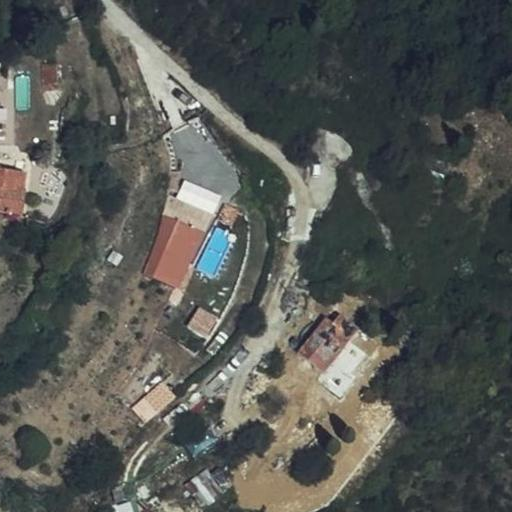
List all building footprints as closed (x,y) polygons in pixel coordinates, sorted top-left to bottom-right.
[(64,103),(64,84),(53,84),(53,110),(62,110),(62,103),(64,103)] [(0,206),(2,207),(0,216),(0,229),(26,234),(29,211),(32,194),(0,187),(0,206)] [(165,213),(208,227),(213,209),(170,196),(165,213)] [(166,274),(180,280),(189,258),(172,251),(167,263),(170,264),(166,274)] [(48,294),(57,281),(47,274),(39,288),(48,294)] [(336,349),(325,366),(342,375),(351,381),(355,376),(371,385),(388,358),(375,351),(380,342),(374,338),(369,334),(357,328),(354,333),(362,338),(351,357),(336,349)] [(354,333),(348,329),(336,349),(351,357),(362,338),(354,333)] [(355,376),(351,381),(342,375),(338,381),(364,397),(371,385),(355,376)] [(165,380),(133,405),(146,422),(178,397),(165,380)] [(37,475),(50,462),(35,447),(23,459),(37,475)] [(188,483),(201,504),(231,485),(218,464),(188,483)]
